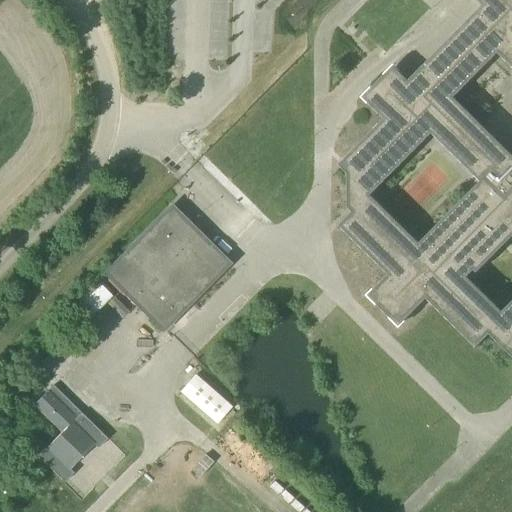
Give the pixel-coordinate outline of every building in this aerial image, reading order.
[(511,357),(511,0),(475,0),(482,6),(407,82),(393,67),(363,98),(384,119),(338,165),(347,174),(347,208),(352,213),(339,226),(388,275),(368,296),(398,326),(425,299),(475,348),(488,334),(511,357)] [(450,31),(455,3),(439,0),(434,0),(430,27),(450,31)] [(162,330),(171,321),(227,264),(170,208),(105,274),(162,330)] [(103,280),(82,302),(97,316),(118,294),(103,280)] [(38,365),(47,373),(57,362),(48,355),(38,365)] [(231,407),(224,401),(195,375),(179,392),(215,425),(231,407)] [(97,448),(106,439),(53,386),(33,406),(59,434),(37,457),(63,482),(72,473),(69,470),(93,445),(97,448)] [(203,455),(190,470),(198,478),(212,462),(203,455)]
